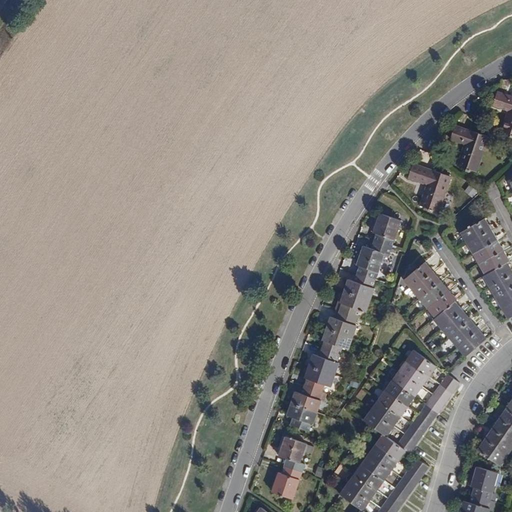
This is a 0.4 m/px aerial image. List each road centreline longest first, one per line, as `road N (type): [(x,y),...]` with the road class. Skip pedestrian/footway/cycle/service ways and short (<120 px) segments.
road 1 (residential): [(224,511),(313,278),(354,206),(455,90),(511,56)]
road 2 (residential): [(435,511),(461,414),(483,375),(511,348)]
road 3 (residential): [(436,240),(511,348)]
